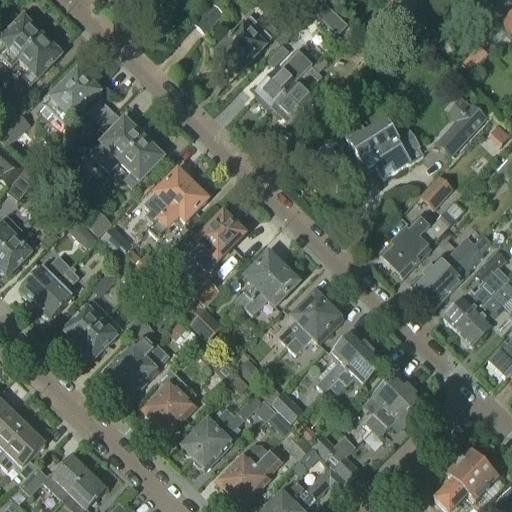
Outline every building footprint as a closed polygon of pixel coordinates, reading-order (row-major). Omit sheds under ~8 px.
[(493,33),(497,28),(496,27),(511,10),(511,0),(504,0),(483,23),(493,33)] [(323,6),(314,17),(337,39),(347,28),(323,6)] [(403,8),(374,39),(386,50),(415,20),(403,8)] [(204,38),(222,19),(211,9),(194,28),(204,38)] [(511,37),(511,10),(496,27),(497,28),(510,40),(511,37)] [(444,36),(424,16),(409,32),(429,52),(444,36)] [(28,28),(22,21),(0,43),(0,60),(11,70),(18,63),(19,64),(44,39),(30,26),(28,28)] [(263,36),(249,22),(214,57),(215,58),(214,63),(222,71),(227,69),(235,78),(277,36),(270,29),(263,36)] [(360,40),(350,31),(338,44),(348,53),(360,40)] [(30,89),(37,82),(60,59),(54,53),(56,51),(44,39),(19,64),(29,74),(22,82),(30,89)] [(440,59),(456,53),(451,43),(436,49),(440,59)] [(281,50),(266,66),(272,71),(287,56),(281,50)] [(471,76),(487,59),(478,50),(461,67),(471,76)] [(254,97),(257,100),(254,103),(265,114),(268,110),(270,113),(302,80),(310,72),(295,57),(277,75),(277,74),(254,97)] [(302,80),(270,113),(288,130),(291,127),(298,134),(318,114),(303,100),(320,82),(311,73),(310,72),(302,80)] [(71,123),(97,97),(77,77),(51,103),(52,104),(44,111),(40,116),(48,123),(52,119),(64,130),(71,123)] [(455,126),(435,148),(450,163),(487,123),(471,108),(469,111),(461,103),(447,118),(455,126)] [(0,135),(17,118),(6,106),(0,112),(0,135)] [(0,145),(5,151),(30,128),(21,118),(0,137),(0,145)] [(133,133),(123,124),(100,147),(101,148),(94,155),(99,160),(95,164),(108,178),(120,167),(143,143),(141,141),(141,138),(136,132),(133,133)] [(362,127),(344,138),(350,148),(349,149),(360,167),(364,173),(372,168),(382,183),(382,184),(409,167),(409,168),(422,160),(417,152),(418,151),(408,136),(406,137),(394,144),(383,127),(368,137),(362,127)] [(144,145),(143,143),(120,167),(131,177),(124,184),(131,192),(138,185),(162,162),(153,153),(153,149),(148,144),(144,145)] [(0,186),(8,193),(19,181),(19,180),(25,173),(0,151),(0,177),(1,178),(0,180),(0,186)] [(504,185),(511,175),(511,157),(506,164),(511,169),(511,173),(503,184),(504,185)] [(149,235),(193,190),(177,175),(154,198),(161,205),(140,227),(149,235)] [(17,206),(30,190),(19,181),(8,193),(5,197),(17,206)] [(63,190),(57,183),(47,194),(53,200),(63,190)] [(432,216),(452,194),(441,184),(421,205),(432,216)] [(184,228),(207,204),(193,190),(149,235),(156,243),(177,221),(184,228)] [(438,242),(456,224),(446,214),(428,233),(427,232),(389,271),(401,283),(428,255),(423,250),(434,239),(438,242)] [(97,242),(111,228),(98,215),(84,229),(97,242)] [(239,233),(235,229),(232,228),(222,219),(197,246),(194,243),(182,255),(205,277),(242,239),(239,236),(239,233)] [(389,271),(427,232),(417,222),(406,233),(405,232),(378,260),(389,271)] [(15,243),(21,237),(6,223),(0,228),(0,259),(15,244),(15,243)] [(83,235),(75,229),(67,237),(74,244),(83,235)] [(110,231),(98,244),(118,263),(130,250),(110,231)] [(18,272),(30,259),(36,252),(21,237),(15,243),(15,244),(0,259),(0,277),(0,278),(3,278),(6,280),(16,270),(18,272)] [(480,260),(491,248),(483,240),(473,250),(472,248),(421,302),(432,313),(482,261),(480,260)] [(421,302),(472,248),(465,242),(441,267),(436,263),(409,291),(421,302)] [(141,264),(131,253),(120,264),(141,285),(158,269),(147,258),(141,264)] [(477,316),(503,288),(493,278),(506,265),(496,256),(472,280),(480,289),(472,297),(469,294),(441,322),(454,335),(465,323),(469,327),(479,318),(477,316)] [(244,312),(283,272),(268,257),(244,282),(250,288),(235,304),(244,312)] [(29,303),(35,309),(72,271),(71,271),(76,266),(68,258),(61,265),(58,262),(45,275),(41,271),(19,293),(22,296),(22,299),(26,303),(29,303)] [(72,271),(35,309),(40,314),(41,317),(45,321),(47,321),(50,324),(72,302),(65,294),(77,282),(73,277),(75,275),(72,271)] [(274,311),(298,287),(283,272),(244,312),(252,320),(267,305),(274,311)] [(99,302),(119,281),(112,274),(91,295),(99,302)] [(203,312),(219,296),(206,283),(191,300),(203,312)] [(465,323),(454,335),(460,341),(459,344),(465,350),(468,349),(470,351),(491,331),(488,328),(511,303),(511,292),(506,287),(504,289),(503,288),(477,316),(479,318),(469,327),(465,323)] [(286,352),(326,310),(312,295),(286,321),(293,327),(278,343),(286,352)] [(74,326),(64,335),(67,339),(67,342),(72,348),(76,348),(78,350),(100,327),(107,321),(91,306),(85,312),(85,311),(72,324),(74,326)] [(317,349),(341,324),(326,310),(286,352),(294,360),(311,343),(317,349)] [(206,347),(222,331),(203,313),(188,329),(206,347)] [(131,338),(144,325),(136,318),(124,330),(131,338)] [(100,327),(78,350),(80,352),(80,355),(86,361),(89,361),(92,364),(102,353),(103,355),(116,342),(115,342),(121,336),(114,328),(107,321),(100,327)] [(138,349),(152,334),(144,325),(131,338),(132,338),(129,341),(138,349)] [(174,345),(187,331),(180,325),(168,339),(174,345)] [(331,391),(369,352),(353,336),(330,360),(338,367),(316,390),(323,398),(331,390),(331,391)] [(217,360),(230,347),(220,337),(208,350),(217,360)] [(511,373),(511,341),(510,343),(510,342),(486,367),(503,383),(511,373)] [(205,372),(217,361),(202,346),(190,357),(205,372)] [(106,378),(109,381),(108,384),(112,388),(115,387),(118,390),(150,357),(143,349),(136,356),(131,352),(130,353),(127,353),(123,357),(123,360),(122,361),(121,360),(114,368),(115,369),(106,378)] [(139,394),(147,386),(146,385),(169,362),(156,350),(150,357),(118,390),(120,393),(120,395),(124,399),(127,399),(130,402),(138,393),(139,394)] [(362,390),(384,367),(369,352),(331,391),(338,398),(354,382),(362,390)] [(218,378),(226,370),(218,361),(209,370),(218,378)] [(247,364),(237,374),(250,387),(260,377),(247,364)] [(229,387),(239,396),(246,388),(237,379),(229,387)] [(365,426),(372,433),(410,395),(404,389),(404,386),(400,383),(398,382),(395,379),(372,402),(380,410),(365,426)] [(151,405),(152,406),(143,415),(146,417),(146,420),(149,424),(152,424),(155,426),(188,393),(176,381),(159,398),(158,397),(151,405)] [(270,392),(262,401),(270,409),(279,401),(270,392)] [(188,393),(155,426),(158,429),(157,432),(161,436),(164,435),(167,438),(175,429),(176,430),(184,422),(183,421),(192,412),(188,407),(195,400),(188,393)] [(410,395),(372,433),(380,441),(396,425),(404,433),(426,410),(423,407),(423,405),(419,401),(416,400),(410,395)] [(207,411),(215,402),(209,396),(200,404),(207,411)] [(292,430),(300,422),(299,421),(303,417),(282,397),(270,410),(276,416),(276,417),(291,432),(291,431),(290,429),(291,428),(292,430)] [(0,429),(11,418),(7,415),(11,410),(0,399),(0,429)] [(233,421),(192,462),(194,465),(194,468),(198,472),(201,471),(204,474),(212,465),(213,466),(221,459),(220,458),(229,448),(225,443),(260,407),(253,401),(233,421)] [(213,417),(222,409),(215,402),(207,411),(213,417)] [(188,441),(189,442),(180,451),(183,453),(182,456),(186,460),(189,460),(192,462),(233,421),(226,414),(210,429),(206,424),(196,434),(195,433),(188,441)] [(291,432),(276,417),(266,426),(284,443),(294,433),(291,431),(291,432)] [(11,418),(0,429),(0,462),(4,458),(31,430),(19,418),(14,422),(11,418)] [(310,449),(318,441),(300,422),(292,430),(310,449)] [(4,458),(0,462),(0,469),(7,476),(11,472),(25,485),(37,473),(29,465),(43,450),(39,446),(44,442),(31,430),(4,458)] [(311,452),(294,433),(284,443),(280,446),(285,451),(283,452),(298,466),(312,452),(311,452)] [(325,467),(337,454),(323,440),(311,452),(312,452),(321,461),(320,462),(325,467)] [(225,477),(226,478),(217,487),(220,490),(219,492),(223,496),(226,496),(229,499),(268,460),(267,459),(259,451),(252,451),(243,461),(233,470),(233,469),(225,477)] [(307,474),(320,462),(321,461),(312,452),(298,466),(307,474)] [(433,503),(441,511),(483,468),(477,462),(478,458),(475,455),(471,456),(468,453),(444,477),(452,484),(433,503)] [(268,460),(229,499),(231,501),(231,504),(235,508),(238,508),(241,511),(250,501),(250,502),(258,495),(257,494),(267,484),(262,480),(277,465),(269,457),(267,459),(268,460)] [(68,499),(88,478),(72,462),(52,482),(50,479),(47,482),(37,473),(25,485),(18,491),(29,500),(42,487),(52,497),(59,490),(68,499)] [(349,488),(360,477),(345,462),(334,473),(349,488)] [(483,468),(441,511),(442,511),(454,511),(467,499),(474,506),(498,482),(495,479),(496,476),(492,473),(489,473),(483,468)] [(306,496),(289,511),(307,511),(315,505),(315,504),(329,490),(334,495),(344,485),(330,471),(306,496)] [(87,511),(105,494),(88,478),(68,499),(61,505),(68,511),(87,511)] [(263,511),(289,511),(306,496),(296,487),(283,500),(280,497),(271,506),(270,505),(263,511)] [(511,511),(511,493),(493,511),(511,511)] [(15,511),(5,502),(0,507),(0,511),(15,511)]
